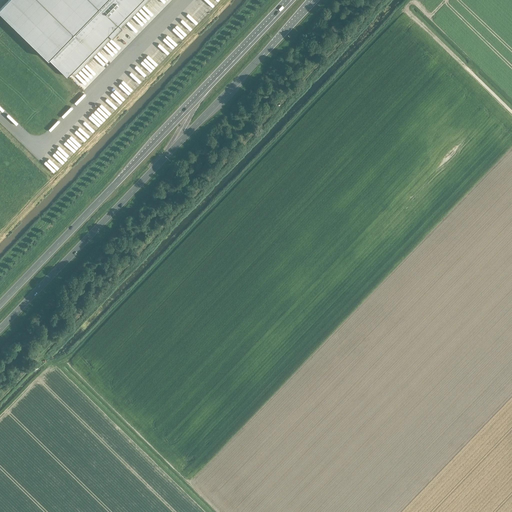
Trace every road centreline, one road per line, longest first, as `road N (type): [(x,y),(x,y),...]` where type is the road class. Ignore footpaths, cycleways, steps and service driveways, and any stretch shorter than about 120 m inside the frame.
road 1 (trunk): [(0,330),(314,0)]
road 2 (trunk): [(291,0),(0,305)]
road 3 (track): [(511,112),(406,8)]
